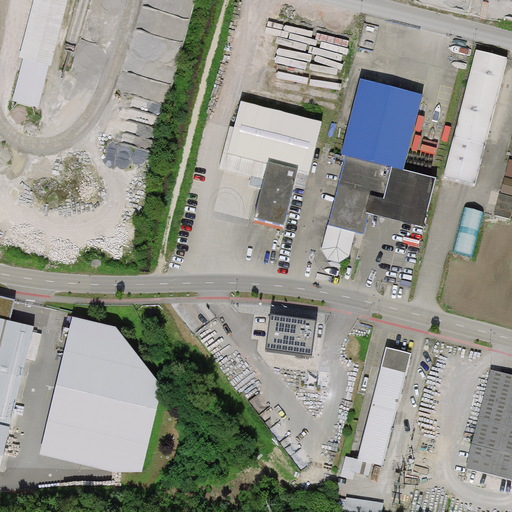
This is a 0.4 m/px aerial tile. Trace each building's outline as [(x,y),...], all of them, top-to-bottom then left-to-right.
[(68,0),(34,0),(19,58),(24,59),(13,102),(38,108),(49,66),(51,66),(68,0)] [(508,59),(477,51),(444,176),(475,184),(508,59)] [(422,96),(360,81),(341,156),(346,157),(403,172),(422,96)] [(322,124),(241,103),(234,128),(228,154),(268,164),(261,190),(253,220),(284,228),(299,172),(308,175),(322,124)] [(228,154),(234,128),(230,127),(219,170),(251,178),(249,187),(261,190),(268,164),(228,154)] [(436,180),(403,172),(346,157),(328,226),(355,232),(364,235),(369,214),(423,228),(436,180)] [(511,179),(511,180),(505,178),(501,193),(511,195),(511,179)] [(484,213),(464,208),(453,252),(473,257),(484,213)] [(349,257),(355,232),(328,226),(328,225),(322,250),(328,260),(339,263),(349,257)] [(0,465),(32,327),(10,322),(14,304),(0,300),(0,465)] [(118,326),(74,316),(41,455),(116,472),(142,472),(158,401),(152,397),(156,379),(118,326)] [(238,347),(216,317),(195,333),(218,362),(238,347)] [(252,365),(238,347),(218,362),(231,380),(237,376),(252,365)] [(412,355),(386,348),(358,460),(346,457),(340,477),(353,480),(355,473),(368,476),(371,464),(383,467),(406,374),(407,374),(412,355)] [(261,377),(252,365),(237,376),(246,388),(261,377)] [(511,375),(491,370),(466,468),(511,479),(511,375)] [(349,485),(337,482),(331,508),(342,510),(343,502),(345,502),(346,497),(349,485)] [(353,511),(382,511),(384,504),(346,497),(345,502),(343,502),(342,510),(353,511)]
